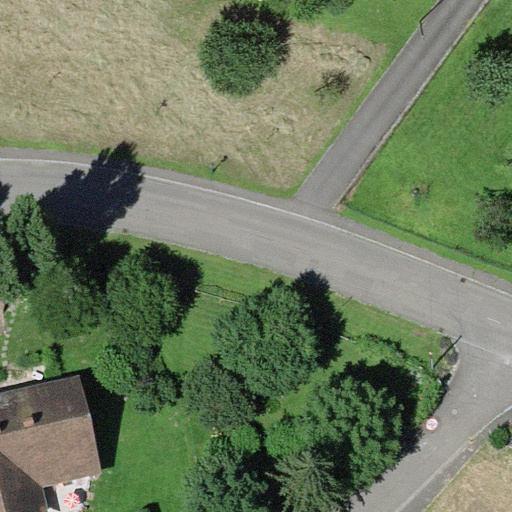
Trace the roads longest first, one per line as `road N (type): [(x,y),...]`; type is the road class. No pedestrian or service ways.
road 1 (tertiary): [(511,324),(206,221),(112,200),(0,190)]
road 2 (residential): [(511,363),(430,456),(366,511)]
